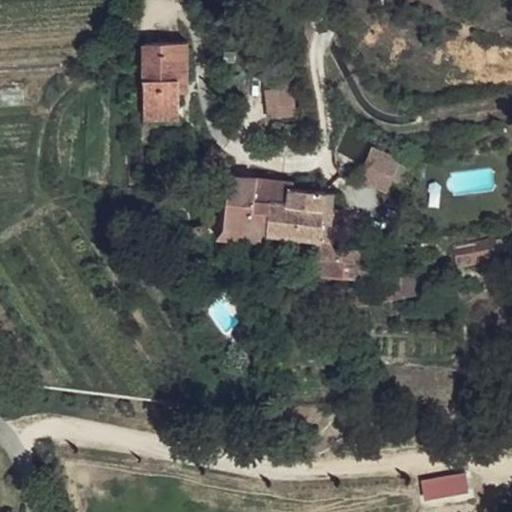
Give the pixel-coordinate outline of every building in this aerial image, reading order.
[(146,43),(146,107),(180,108),(180,91),(180,79),(187,78),(188,43),(146,43)] [(293,85),(263,87),(265,119),(295,117),(293,85)] [(180,108),(146,107),(146,119),(180,119),(180,108)] [(374,145),(360,177),(388,190),(393,177),(402,158),(374,145)] [(413,163),(402,158),(393,177),(404,183),(413,163)] [(231,175),(226,226),(263,229),(269,230),(272,198),(275,179),(231,175)] [(291,180),(275,179),(272,198),(288,200),(290,187),(291,180)] [(272,198),(269,230),(269,232),(323,239),(326,191),(290,187),(288,200),(272,198)] [(335,192),(326,191),(323,239),(332,239),(335,192)] [(263,229),(226,226),(225,236),(262,239),(263,229)] [(323,239),(269,232),(268,234),(268,237),(323,244),(323,239)] [(438,252),(442,269),(497,256),(492,239),(438,252)] [(341,246),(323,244),(323,257),(341,259),(341,246)] [(341,246),(341,259),(323,257),(322,275),(376,277),(377,250),(341,246)] [(341,290),(345,306),(439,287),(436,270),(341,290)] [(312,282),(311,301),(345,306),(341,290),(339,284),(312,282)] [(425,501),(470,494),(467,472),(421,479),(425,501)]
